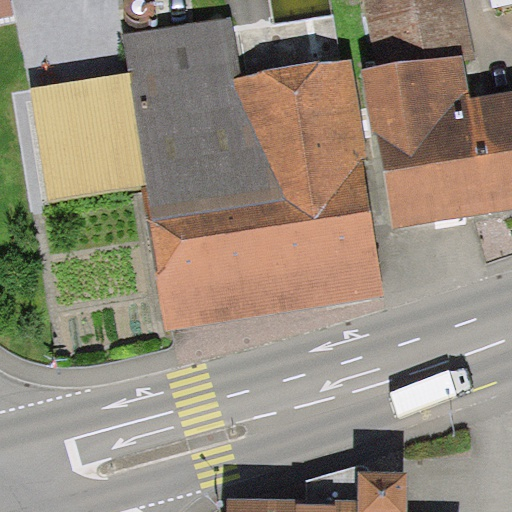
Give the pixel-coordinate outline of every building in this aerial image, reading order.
[(0,0),(0,19),(10,18),(6,0),(0,0)] [(463,0),(361,0),(373,72),(464,58),(476,56),(463,0)] [(234,17),(122,34),(129,81),(144,187),(150,226),(264,208),(244,79),(234,17)] [(373,72),(364,73),(393,231),(436,223),(454,219),(511,209),(511,97),(472,101),(464,58),(373,72)] [(264,208),(150,226),(165,332),(387,297),(350,62),(244,79),(264,208)] [(144,187),(129,81),(35,95),(50,201),(144,187)] [(361,511),(230,510),(229,511),(406,511),(407,484),(362,484),(361,511)]
